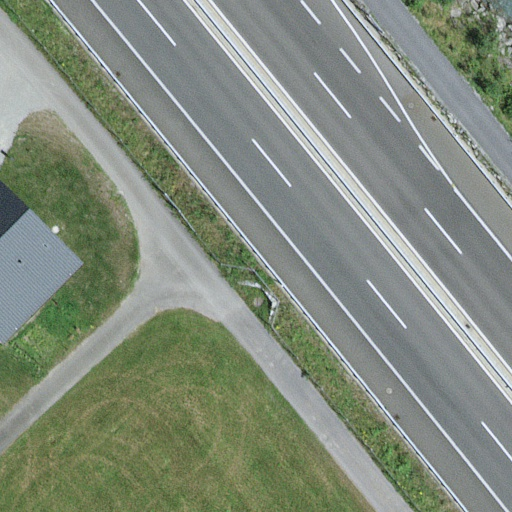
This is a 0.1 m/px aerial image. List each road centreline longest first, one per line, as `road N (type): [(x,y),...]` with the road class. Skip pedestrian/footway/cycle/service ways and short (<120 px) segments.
road 1 (track): [(383,511),(180,260),(28,45),(0,19)]
road 2 (motorway): [(133,0),(511,461)]
road 3 (motorway): [(511,302),(262,0)]
road 4 (track): [(180,260),(0,433)]
road 5 (track): [(382,0),(511,161)]
